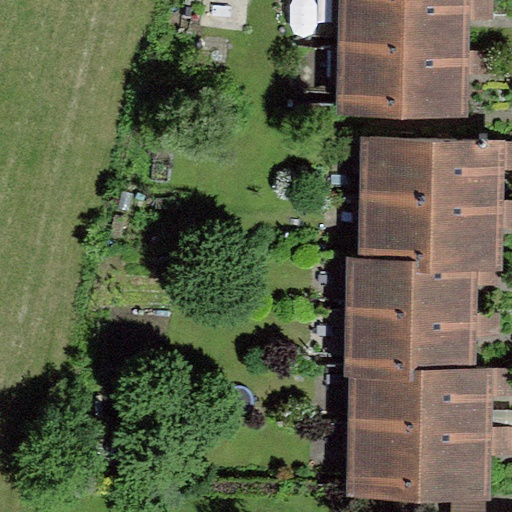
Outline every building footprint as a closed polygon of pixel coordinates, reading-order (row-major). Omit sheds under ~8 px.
[(340,0),(341,38),(468,41),(470,0),(340,0)] [(341,38),(338,97),(468,100),(468,41),(341,38)] [(504,130),(361,125),(358,181),(502,188),(504,130)] [(499,244),(502,188),(358,181),(355,236),(478,241),(499,244)] [(476,297),(478,241),(355,236),(343,236),(341,292),(476,297)] [(474,347),(476,297),(341,292),(339,341),(357,342),(474,347)] [(474,347),(357,342),(355,402),(492,407),(496,348),(474,347)] [(492,407),(355,402),(352,466),(490,472),(492,407)] [(511,511),(511,493),(449,491),(448,511),(511,511)]
